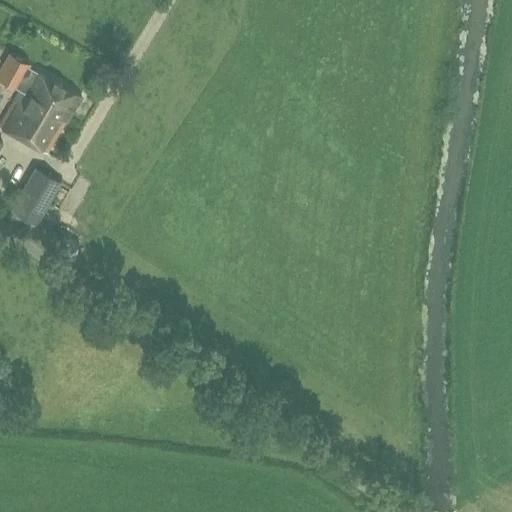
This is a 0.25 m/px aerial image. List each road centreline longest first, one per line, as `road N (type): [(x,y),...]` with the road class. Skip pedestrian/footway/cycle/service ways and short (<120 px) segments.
road 1 (track): [(511,26),(472,235),(466,501),(475,511),(496,505),(510,511)]
road 2 (track): [(392,511),(0,225)]
